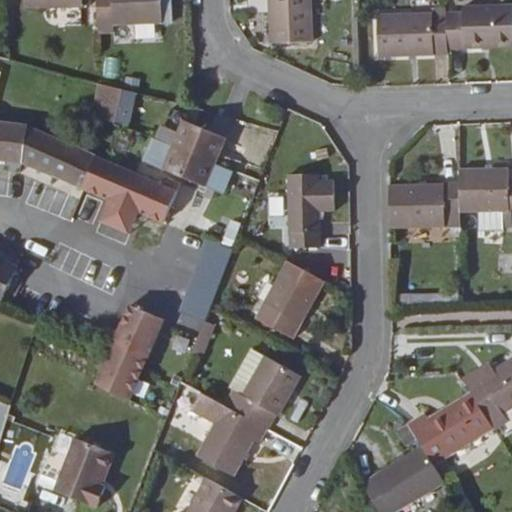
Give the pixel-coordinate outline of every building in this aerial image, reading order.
[(21,0),(22,13),(81,11),(80,0),(21,0)] [(159,25),(157,0),(94,0),(96,36),(110,35),(110,27),(159,25)] [(309,41),(307,0),(268,0),(269,11),(267,11),(268,43),(309,41)] [(510,50),(509,8),(459,10),(459,17),(444,17),(444,20),(444,52),(510,50)] [(444,52),(444,20),(430,20),(427,18),(374,20),(376,61),(445,58),(444,52)] [(131,129),(139,95),(101,86),(92,120),(131,129)] [(255,108),(251,120),(271,127),(275,115),(255,108)] [(183,122),(161,170),(198,186),(211,158),(214,160),(223,140),(183,122)] [(77,197),(93,158),(25,128),(0,125),(0,169),(25,174),(77,197)] [(161,228),(175,193),(93,158),(77,197),(63,228),(142,263),(155,232),(159,232),(158,231),(161,228)] [(511,178),(505,179),(504,169),(453,170),(454,182),(454,213),(511,211),(511,178)] [(212,191),(229,195),(234,174),(217,170),(212,191)] [(318,234),(318,215),(330,215),(329,184),(317,184),(317,178),(282,179),(283,236),(293,235),(294,251),(304,250),(323,250),(323,234),(318,234)] [(454,213),(454,182),(383,185),(384,228),(455,226),(454,213)] [(180,312),(206,323),(236,252),(210,241),(180,312)] [(324,258),(323,250),(304,250),(304,258),(324,258)] [(284,342),(318,282),(281,261),(248,320),(284,342)] [(0,316),(6,319),(22,284),(0,272),(0,316)] [(164,411),(191,345),(155,328),(163,312),(131,297),(93,386),(126,401),(127,397),(164,411)] [(193,353),(206,358),(218,328),(205,323),(193,353)] [(270,420),(296,376),(259,354),(236,395),(227,389),(218,405),(262,429),(269,419),(270,420)] [(511,406),(511,357),(474,381),(469,374),(457,381),(464,394),(483,425),(511,406)] [(253,444),(262,429),(218,405),(196,393),(186,410),(209,423),(191,455),(228,476),(248,440),(253,444)] [(483,425),(464,394),(423,418),(420,414),(401,425),(415,448),(427,468),(487,431),(483,425)] [(70,439),(49,491),(90,508),(98,487),(91,484),(96,472),(101,470),(106,457),(104,452),(70,439)] [(392,511),(438,485),(427,468),(415,448),(367,477),(368,479),(357,486),(372,511),(392,511)] [(226,511),(235,497),(201,478),(182,511),(226,511)]
